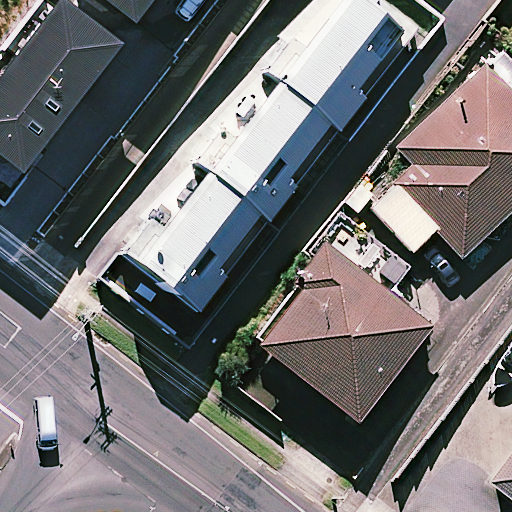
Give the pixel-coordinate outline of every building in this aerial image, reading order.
[(59,0),(43,0),(0,55),(0,157),(7,163),(106,36),(59,0)] [(367,94),(358,88),(408,21),(379,0),(312,0),(266,63),(279,73),(239,127),(225,117),(197,156),(206,163),(168,215),(156,206),(127,245),(202,301),(268,212),(335,123),(336,123),(342,128),(367,94)] [(511,205),(511,56),(500,45),(397,148),(414,165),(372,207),(415,251),(438,228),(464,254),(511,205)] [(431,322),(326,239),(302,270),(308,275),(258,338),(357,415),(431,322)] [(511,450),(490,480),(511,497),(511,450)]
